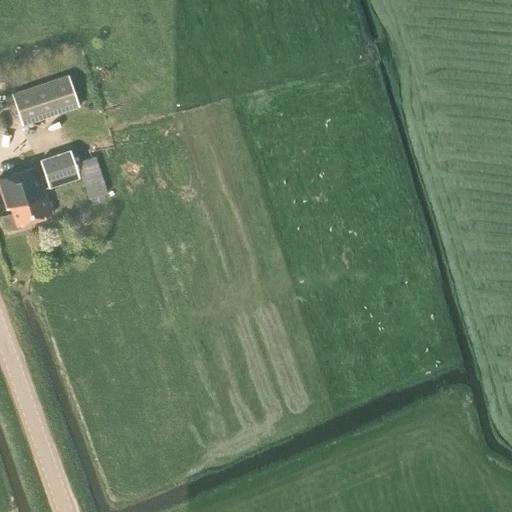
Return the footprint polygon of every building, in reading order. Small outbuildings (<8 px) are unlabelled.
[(20,125),(77,107),(67,76),(10,95),(20,125)] [(47,188),(78,178),(69,150),(38,160),(47,188)] [(104,194),(106,193),(95,156),(76,162),(87,199),(104,194)] [(52,214),(44,192),(36,166),(0,178),(0,190),(6,209),(10,208),(12,213),(1,216),(5,229),(15,225),(16,226),(52,214)] [(90,207),(106,202),(104,194),(87,199),(90,207)]
